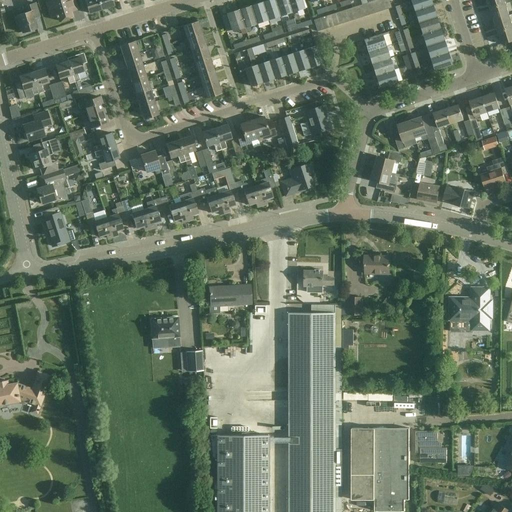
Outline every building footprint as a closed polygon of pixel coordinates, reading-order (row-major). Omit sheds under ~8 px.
[(56,17),(58,17),(59,21),(72,16),(71,11),(77,9),(74,0),(53,0),(46,2),(51,17),(56,15),(56,17)] [(102,9),(98,0),(78,0),(82,10),(88,8),(89,13),(102,9)] [(98,0),(102,9),(114,6),(112,0),(98,0)] [(275,0),(268,0),(263,2),(268,19),(280,15),(275,0)] [(288,0),(275,0),(280,15),(292,12),(288,0)] [(288,0),(292,12),(304,8),(301,0),(288,0)] [(377,0),(375,0),(372,1),(375,12),(381,11),(377,0)] [(383,0),(377,0),(381,11),(386,9),(383,0)] [(391,7),(388,0),(383,0),(386,9),(391,7)] [(411,0),(415,10),(432,5),(430,0),(411,0)] [(511,0),(487,0),(490,8),(505,4),(511,1),(511,0)] [(375,12),(372,1),(366,3),(370,14),(375,12)] [(251,6),(256,23),(268,19),(263,2),(251,6)] [(34,18),(40,16),(36,3),(23,7),(25,13),(17,15),(23,32),(37,28),(34,18)] [(366,3),(361,4),(365,16),(370,14),(366,3)] [(359,17),(365,16),(361,4),(356,6),(359,17)] [(509,15),(505,4),(490,8),(494,20),(509,15)] [(415,10),(418,22),(436,16),(432,5),(415,10)] [(251,6),(239,10),(247,33),(251,31),(249,25),(256,23),(251,6)] [(359,17),(356,6),(351,8),(354,19),(359,17)] [(354,19),(351,8),(345,9),(349,21),(354,19)] [(345,9),(340,11),(344,23),(349,21),(345,9)] [(246,33),(247,33),(239,10),(227,13),(233,31),(245,27),(246,33)] [(344,23),(340,11),(335,13),(338,24),(344,23)] [(335,13),(329,15),(333,26),(338,24),(335,13)] [(333,26),(329,15),(324,16),(328,28),(333,26)] [(494,20),(498,32),(511,27),(511,25),(509,15),(494,20)] [(324,16),(319,18),(322,29),(328,28),(324,16)] [(440,28),(436,16),(418,22),(422,34),(440,28)] [(319,18),(313,20),(317,31),(322,29),(319,18)] [(183,25),(187,38),(202,33),(198,21),(183,25)] [(511,41),(511,27),(498,32),(502,44),(511,41)] [(422,34),(426,46),(443,40),(440,28),(422,34)] [(187,38),(191,50),(206,45),(202,33),(187,38)] [(364,40),(368,52),(385,46),(381,34),(364,40)] [(307,36),(300,38),(304,50),(310,67),(322,63),(316,46),(310,48),(307,36)] [(120,46),(124,58),(139,53),(139,54),(146,51),(142,39),(120,46)] [(426,46),(430,58),(447,52),(443,40),(426,46)] [(263,44),(251,48),(254,56),(266,52),(263,44)] [(191,50),(195,62),(210,57),(206,45),(191,50)] [(385,46),(368,52),(372,64),(389,58),(385,46)] [(257,65),(254,56),(251,48),(246,49),(252,66),(245,69),(250,86),(262,82),(257,65)] [(304,50),(292,53),(298,71),(310,67),(304,50)] [(451,64),(447,52),(430,58),(434,70),(451,64)] [(80,97),(95,92),(93,85),(91,86),(89,83),(82,86),(78,73),(85,71),(83,65),(83,64),(83,63),(86,62),(83,53),(71,57),(72,59),(68,61),(75,82),(77,90),(78,90),(78,91),(80,97)] [(143,65),(139,54),(139,53),(124,58),(128,70),(143,65)] [(292,53),(281,57),(286,74),(298,71),(292,53)] [(195,62),(199,74),(213,69),(210,57),(195,62)] [(269,61),(274,78),(286,74),(281,57),(269,61)] [(372,64),(376,75),(393,70),(389,58),(372,64)] [(75,82),(68,61),(56,65),(60,79),(67,77),(70,84),(75,82)] [(269,61),(257,65),(262,82),(274,78),(269,61)] [(128,70),(132,82),(146,77),(143,65),(128,70)] [(406,66),(399,68),(401,75),(408,73),(406,66)] [(44,68),(32,72),(39,93),(44,92),(41,85),(49,82),(44,68)] [(199,74),(203,86),(217,81),(213,69),(199,74)] [(393,70),(376,75),(380,88),(397,82),(393,70)] [(21,82),(15,84),(20,99),(33,95),(39,93),(32,72),(19,76),(21,82)] [(136,94),(150,89),(146,77),(132,82),(136,94)] [(61,81),(55,83),(61,103),(68,101),(67,96),(66,96),(61,81)] [(221,93),(217,81),(203,86),(207,98),(221,93)] [(44,109),(59,104),(61,103),(55,83),(49,85),(54,100),(42,104),(44,109)] [(136,94),(140,106),(154,101),(150,89),(136,94)] [(72,92),(71,95),(73,99),(74,99),(80,97),(78,91),(72,92)] [(499,108),(494,92),(482,97),(487,112),(499,108)] [(88,114),(104,109),(100,97),(79,103),(81,109),(86,107),(88,114)] [(466,108),(470,120),(473,130),(478,128),(476,119),(481,117),(480,114),(487,112),(482,97),(470,101),(471,106),(466,108)] [(34,109),(39,106),(36,99),(30,102),(34,109)] [(61,103),(59,104),(61,110),(76,105),(74,99),(73,99),(68,101),(61,103)] [(154,101),(140,106),(144,118),(158,114),(154,101)] [(458,105),(446,109),(451,124),(463,120),(458,105)] [(324,106),(305,112),(312,134),(331,127),(324,106)] [(17,107),(10,109),(12,119),(20,116),(17,107)] [(104,109),(88,114),(90,121),(85,123),(87,128),(108,121),(104,109)] [(451,124),(446,109),(433,113),(438,128),(451,124)] [(511,124),(506,109),(500,111),(505,126),(511,124)] [(23,125),(28,140),(44,135),(42,127),(51,124),(47,111),(33,116),(35,121),(23,125)] [(264,117),(252,120),(258,138),(259,141),(270,137),(277,135),(272,120),(266,122),(264,117)] [(283,137),(292,134),(287,117),(278,120),(283,137)] [(421,117),(410,121),(415,138),(421,136),(423,140),(428,139),(434,155),(440,153),(433,132),(431,126),(424,128),(421,117)] [(242,130),(236,132),(238,139),(241,147),(248,144),(252,143),(251,140),(258,138),(252,120),(241,124),(242,130)] [(475,135),(473,130),(470,120),(464,122),(469,137),(475,135)] [(401,135),(394,137),(398,150),(405,147),(411,146),(409,140),(415,138),(410,121),(398,125),(401,135)] [(227,124),(215,128),(222,150),(227,148),(225,141),(232,139),(227,124)] [(222,150),(215,128),(202,132),(207,147),(214,144),(216,151),(222,150)] [(71,140),(78,138),(86,135),(84,129),(69,133),(71,140)] [(433,132),(440,153),(448,150),(447,145),(444,146),(439,130),(433,132)] [(462,143),(458,130),(453,131),(458,144),(462,143)] [(506,131),(496,134),(499,143),(508,140),(506,131)] [(86,135),(78,138),(80,144),(95,139),(93,133),(86,135)] [(93,147),(94,152),(116,145),(112,133),(97,138),(100,145),(93,147)] [(191,136),(179,140),(185,161),(187,165),(192,164),(191,160),(188,153),(196,150),(191,136)] [(486,140),(490,150),(499,147),(496,137),(486,140)] [(43,176),(58,171),(55,162),(50,163),(48,155),(61,151),(57,138),(42,142),(44,149),(29,154),(34,169),(40,167),(43,176)] [(241,147),(238,139),(232,141),(237,157),(243,154),(241,147)] [(287,148),(284,139),(278,141),(281,150),(287,148)] [(185,161),(179,140),(166,144),(171,158),(178,156),(180,163),(185,161)] [(116,145),(94,152),(96,157),(103,155),(105,162),(98,164),(101,171),(116,166),(114,160),(120,158),(116,145)] [(208,149),(202,151),(207,166),(209,174),(218,171),(216,162),(213,163),(208,149)] [(169,173),(166,162),(163,155),(156,157),(155,151),(141,156),(147,172),(154,170),(155,174),(161,173),(162,176),(169,173)] [(207,166),(202,151),(195,153),(200,168),(207,166)] [(377,156),(374,168),(392,173),(395,161),(401,162),(403,155),(390,152),(388,159),(377,156)] [(134,158),(127,159),(129,168),(136,166),(134,158)] [(509,173),(505,162),(504,158),(499,160),(500,163),(499,164),(501,168),(481,175),(485,189),(506,182),(504,175),(509,173)] [(166,162),(169,173),(171,178),(177,176),(172,160),(166,162)] [(426,163),(424,174),(431,175),(433,166),(431,166),(432,162),(426,161),(426,163)] [(64,169),(66,176),(73,174),(80,171),(78,164),(64,169)] [(187,168),(191,180),(197,178),(193,166),(187,168)] [(292,178),(281,182),(285,196),(304,190),(303,188),(317,184),(311,166),(301,170),(300,167),(289,170),(292,178)] [(223,170),(212,174),(214,179),(225,175),(228,185),(229,190),(218,194),(224,213),(229,211),(228,207),(235,205),(233,196),(238,194),(235,182),(230,168),(223,170)] [(374,168),(371,180),(382,183),(380,189),(395,193),(396,186),(399,175),(392,173),(374,168)] [(67,178),(66,176),(64,169),(58,171),(43,176),(39,177),(41,182),(43,183),(44,183),(45,185),(47,186),(57,182),(58,186),(64,185),(67,178)] [(262,184),(256,186),(262,205),(267,204),(265,199),(273,197),(270,188),(276,187),(270,169),(263,171),(265,178),(260,180),(262,184)] [(80,171),(73,174),(74,178),(78,180),(83,179),(80,171)] [(102,173),(94,175),(96,182),(104,179),(102,173)] [(257,207),(262,205),(256,186),(249,188),(247,184),(246,183),(243,184),(242,180),(235,182),(238,194),(244,192),(248,205),(256,202),(257,207)] [(68,200),(64,185),(58,186),(57,182),(47,186),(37,189),(39,196),(38,197),(39,202),(41,202),(42,203),(54,200),(55,202),(68,200)] [(420,183),(417,199),(437,202),(440,187),(420,183)] [(453,202),(453,204),(469,208),(473,191),(457,187),(457,188),(447,185),(444,199),(453,202)] [(197,190),(201,202),(207,200),(211,213),(218,210),(220,215),(224,213),(218,194),(216,187),(205,190),(204,188),(197,190)] [(190,193),(179,196),(181,202),(187,221),(192,219),(191,215),(198,213),(195,204),(201,202),(197,190),(190,193)] [(398,203),(406,204),(407,197),(400,195),(398,203)] [(167,196),(160,198),(164,210),(170,209),(174,221),(181,218),(182,222),(187,221),(181,202),(175,204),(174,200),(168,201),(167,196)] [(158,212),(164,210),(160,198),(146,203),(148,208),(144,210),(150,229),(155,227),(153,223),(161,221),(158,212)] [(132,213),(129,204),(128,199),(121,202),(126,218),(132,216),(136,228),(143,226),(145,230),(150,229),(144,210),(132,213)] [(126,218),(121,202),(115,204),(116,208),(111,210),(113,215),(107,217),(112,237),(117,235),(116,231),(123,229),(121,220),(126,218)] [(47,216),(43,218),(52,246),(75,239),(72,229),(66,231),(58,206),(45,210),(47,216)] [(92,211),(85,214),(86,218),(90,230),(96,228),(99,236),(106,234),(108,238),(112,237),(107,217),(105,213),(104,210),(93,213),(92,211)] [(366,265),(366,273),(389,274),(390,264),(388,264),(389,256),(365,256),(365,265),(366,265)] [(305,271),(305,285),(308,285),(308,292),(313,292),(313,286),(324,286),(324,285),(334,285),(334,278),(323,278),(323,271),(321,271),(321,270),(315,269),(315,271),(305,271)] [(211,307),(209,307),(209,314),(219,313),(219,306),(239,305),(239,302),(251,302),(251,301),(250,285),(242,286),(242,285),(231,286),(231,288),(218,289),(218,287),(209,288),(211,307)] [(473,319),(473,329),(488,329),(488,317),(491,317),(491,315),(491,301),(488,301),(489,289),(473,289),(473,299),(451,299),(451,318),(473,319)] [(362,297),(349,297),(348,314),(361,315),(362,297)] [(312,313),(289,313),(289,498),(289,511),(341,511),(341,498),(341,449),(341,400),(336,400),(336,394),(341,394),(341,380),(341,346),(341,305),(336,305),(312,305),(312,313)] [(161,319),(151,319),(152,338),(153,342),(163,342),(163,337),(170,337),(170,347),(180,346),(179,336),(178,317),(168,318),(161,318),(161,319)] [(343,330),(343,350),(349,350),(349,345),(354,345),(354,330),(343,330)] [(232,357),(232,349),(222,348),(222,357),(232,357)] [(202,351),(186,352),(187,372),(203,370),(202,351)] [(7,405),(11,403),(20,401),(21,403),(22,404),(25,405),(27,404),(28,402),(40,406),(45,392),(51,376),(38,371),(32,389),(17,383),(16,382),(8,384),(7,383),(0,384),(0,404),(3,406),(7,405)] [(451,395),(446,401),(450,405),(455,399),(451,395)] [(410,500),(410,428),(352,428),(352,500),(374,500),(374,511),(405,511),(405,500),(410,500)] [(442,447),(442,443),(437,441),(437,431),(416,431),(416,453),(420,453),(420,463),(447,462),(447,447),(442,447)] [(216,457),(216,511),(268,511),(268,435),(210,435),(212,457),(216,457)] [(481,489),(490,496),(496,489),(486,482),(481,489)] [(510,511),(511,511),(498,502),(490,511),(510,511)]
